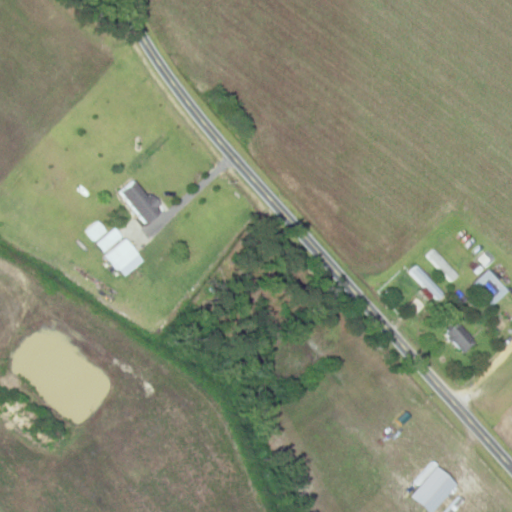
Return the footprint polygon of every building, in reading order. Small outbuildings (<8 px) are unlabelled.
[(120,194),(152,235),(162,227),(155,219),(165,211),(139,179),(120,194)] [(138,254),(125,239),(105,256),(118,271),(138,254)] [(459,275),(432,249),(425,256),(451,283),(459,275)] [(443,295),(417,264),(408,271),(435,302),(443,295)] [(508,290),(487,270),(470,287),(491,308),(508,290)] [(463,353),(475,343),(451,314),(439,324),(463,353)]
